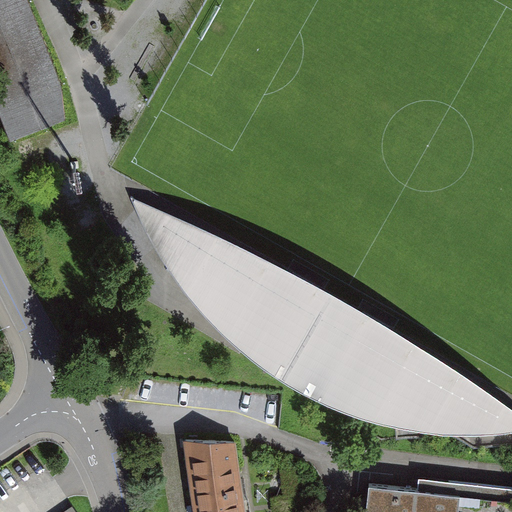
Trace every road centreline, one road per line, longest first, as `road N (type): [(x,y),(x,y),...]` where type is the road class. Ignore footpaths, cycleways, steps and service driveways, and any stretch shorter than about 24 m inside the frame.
road 1 (tertiary): [(62,392),(0,255)]
road 2 (unclassified): [(62,392),(114,511)]
